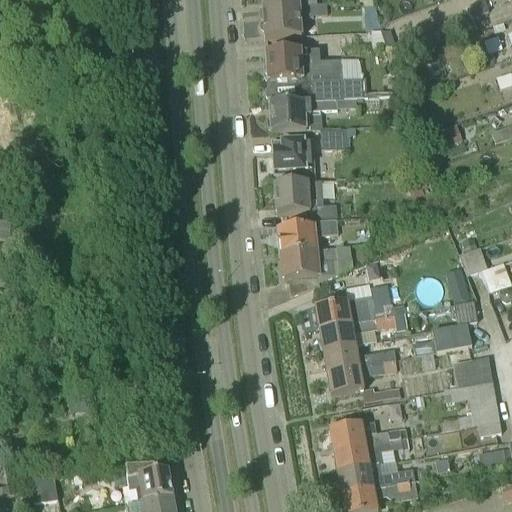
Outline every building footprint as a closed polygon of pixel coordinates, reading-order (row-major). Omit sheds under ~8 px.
[(316,9),(316,8),(315,0),(260,0),(262,13),(316,9)] [(374,8),(374,4),(374,2),(373,0),(359,0),(360,5),(364,4),(364,5),(364,9),(374,8)] [(474,19),(488,15),(484,4),(470,8),(474,19)] [(316,9),(262,13),(264,45),(302,42),(301,20),(327,18),(326,7),(316,8),(316,9)] [(374,8),(364,9),(366,35),(381,34),(380,30),(374,8)] [(492,30),(495,37),(505,33),(503,26),(492,30)] [(391,37),(371,37),(372,49),(385,48),(386,53),(396,50),(391,37)] [(484,46),(488,57),(502,52),(498,41),(484,46)] [(269,110),(345,104),(372,102),(370,82),(343,84),(340,65),(320,67),(318,55),(265,59),(269,110)] [(511,81),(511,77),(496,82),(500,94),(511,89),(511,81)] [(386,81),(387,101),(406,99),(404,79),(386,81)] [(281,137),(318,135),(317,115),(346,112),(345,104),(269,110),(271,138),(281,137)] [(461,128),(445,131),(448,146),(464,143),(461,128)] [(511,129),(491,136),(495,147),(511,141),(511,129)] [(348,132),(318,134),(319,148),(320,155),(349,153),(348,132)] [(423,140),(429,156),(445,151),(439,134),(423,140)] [(315,187),(312,145),(282,147),(271,148),(274,181),(288,180),(289,189),(315,187)] [(415,185),(406,189),(411,198),(419,193),(415,185)] [(315,227),(337,224),(335,209),(316,211),(316,214),(312,215),(310,204),(322,203),(321,186),(315,187),(289,189),(274,190),(276,220),(309,217),(310,227),(315,226),(315,227)] [(0,242),(9,243),(10,220),(0,219),(0,242)] [(318,255),(316,242),(338,239),(337,224),(315,227),(315,230),(278,234),(281,260),(318,255)] [(473,242),(461,246),(465,256),(477,251),(473,242)] [(318,255),(281,260),(283,285),(288,284),(290,302),(319,289),(317,286),(352,271),(350,251),(318,255)] [(459,260),(466,280),(486,273),(479,252),(459,260)] [(449,292),(453,308),(470,303),(465,288),(449,292)] [(352,327),(393,320),(404,318),(403,309),(391,311),(388,289),(370,292),(371,302),(314,312),(318,334),(352,328),(352,327)] [(511,305),(511,295),(507,293),(502,296),(500,301),(502,306),(507,308),(511,305)] [(404,318),(393,320),(395,330),(396,336),(407,334),(404,318)] [(322,356),(356,350),(354,338),(389,331),(395,330),(393,320),(352,327),(352,328),(318,334),(322,356)] [(453,354),(468,351),(464,329),(431,335),(433,346),(413,349),(415,360),(453,354)] [(326,379),(395,366),(393,355),(359,362),(356,350),(322,356),(326,379)] [(457,393),(492,386),(488,362),(471,365),(471,362),(468,351),(453,354),(455,364),(463,363),(463,367),(453,368),(457,392),(457,393)] [(395,366),(326,379),(330,401),(350,397),(365,395),(363,381),(397,374),(395,366)] [(477,430),(499,426),(492,386),(457,393),(457,392),(444,394),(446,408),(469,405),(471,420),(439,424),(441,435),(473,430),(477,430)] [(391,402),(401,400),(399,392),(389,394),(391,402)] [(401,443),(407,442),(405,432),(376,437),(374,426),(362,429),(362,427),(328,433),(332,455),(391,445),(401,443)] [(499,426),(477,430),(479,441),(501,437),(499,426)] [(380,456),(393,454),(391,445),(332,455),(336,478),(370,471),(370,470),(380,469),(382,468),(380,456)] [(492,457),(494,469),(506,467),(503,455),(492,457)] [(340,500),(415,486),(412,474),(381,479),(380,469),(370,470),(370,471),(336,478),(340,500)] [(131,511),(139,511),(173,506),(167,476),(155,478),(154,470),(125,475),(131,511)] [(85,478),(73,479),(74,489),(86,488),(85,478)] [(57,504),(54,482),(29,486),(33,508),(57,504)] [(505,504),(511,502),(511,485),(500,489),(505,504)] [(415,486),(340,500),(342,511),(378,511),(376,502),(387,501),(394,506),(412,503),(411,502),(418,500),(415,486)] [(14,487),(7,490),(0,492),(0,505),(18,498),(14,487)]
